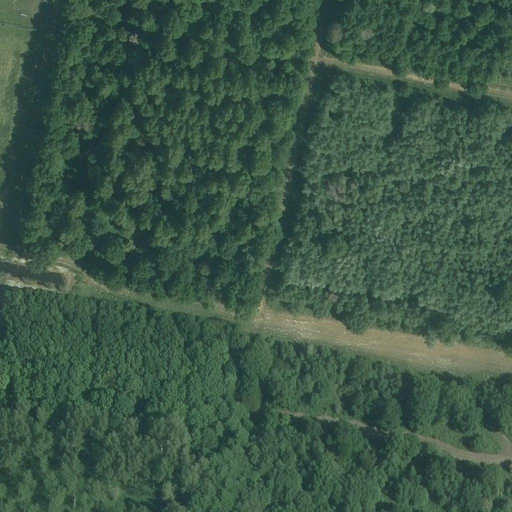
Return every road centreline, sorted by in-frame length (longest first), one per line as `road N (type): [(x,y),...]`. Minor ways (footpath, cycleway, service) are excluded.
road 1 (track): [(511,373),(114,290),(72,254),(23,245),(15,236),(62,0)]
road 2 (track): [(320,0),(210,511)]
road 3 (track): [(0,365),(511,459)]
road 4 (unknown): [(307,62),(511,99)]
